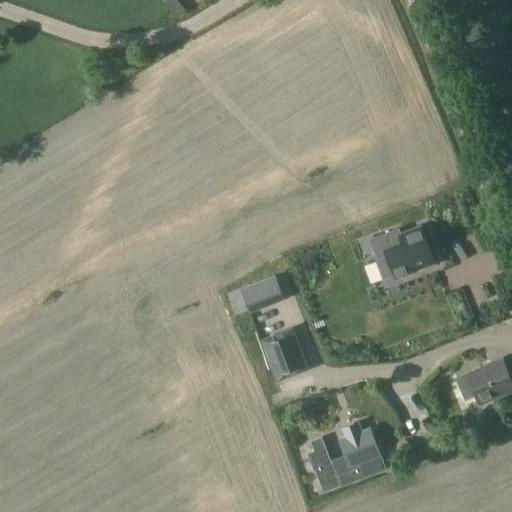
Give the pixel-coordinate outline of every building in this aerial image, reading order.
[(401,237),(398,229),(369,240),(377,262),(388,258),(396,278),(417,270),(415,265),(422,262),(423,264),(433,260),(422,229),(401,237)] [(274,275),(240,288),(249,312),(284,299),(274,275)] [(308,370),(292,327),(259,339),(275,382),(308,370)] [(467,372),(466,371),(455,375),(465,402),(476,397),(479,403),(511,389),(511,383),(502,358),(467,372)] [(199,370),(170,381),(175,393),(203,382),(199,370)] [(501,414),(497,404),(485,408),(489,418),(501,414)] [(357,423),(342,429),(347,443),(341,445),(349,465),(335,470),(333,463),(330,464),(320,438),(311,442),(314,451),(307,454),(314,471),(315,470),(323,491),(348,481),(349,482),(367,474),(362,461),(379,454),(369,428),(360,432),(357,423)]
